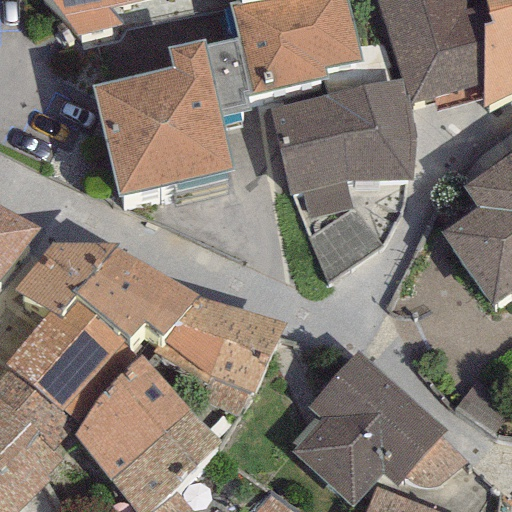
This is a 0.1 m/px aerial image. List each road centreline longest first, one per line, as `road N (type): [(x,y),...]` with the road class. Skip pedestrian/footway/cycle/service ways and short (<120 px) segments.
road 1 (residential): [(343,351),(100,247),(0,191)]
road 2 (residential): [(511,139),(457,168),(343,351)]
road 3 (residential): [(511,482),(343,351)]
